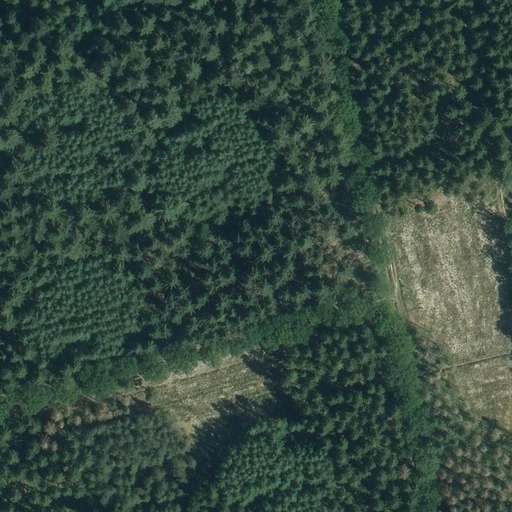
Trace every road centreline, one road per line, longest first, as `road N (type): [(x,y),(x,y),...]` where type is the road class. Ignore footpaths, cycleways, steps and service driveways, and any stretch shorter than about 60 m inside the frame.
road 1 (track): [(384,299),(0,402)]
road 2 (track): [(444,511),(399,295)]
road 3 (track): [(373,170),(337,0)]
road 4 (track): [(399,295),(373,170)]
